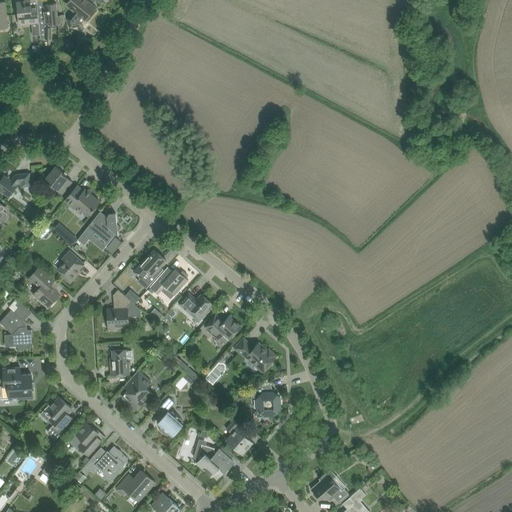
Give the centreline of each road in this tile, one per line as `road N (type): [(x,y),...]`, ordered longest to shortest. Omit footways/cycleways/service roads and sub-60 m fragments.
road 1 (residential): [(216,511),(65,374),(59,330),(158,216)]
road 2 (residential): [(272,476),(321,442),(328,426),(306,353),(255,289),(158,216)]
road 3 (track): [(321,442),(394,411),(511,304)]
road 4 (residential): [(73,145),(156,0)]
